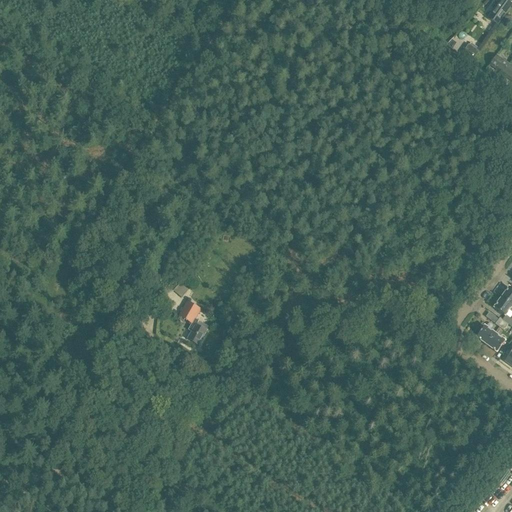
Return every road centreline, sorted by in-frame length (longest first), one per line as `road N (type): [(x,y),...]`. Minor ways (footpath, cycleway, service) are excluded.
road 1 (unknown): [(0,308),(76,368),(76,387),(52,438),(63,461),(111,486),(180,493),(207,511)]
road 2 (track): [(187,356),(224,364),(373,315),(454,339)]
road 3 (residential): [(511,389),(460,350),(453,329),(511,246)]
